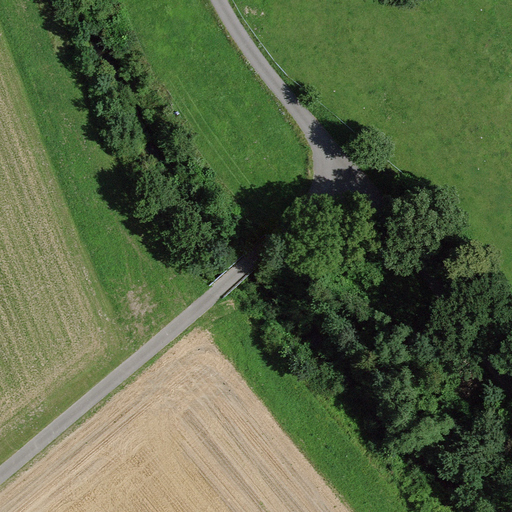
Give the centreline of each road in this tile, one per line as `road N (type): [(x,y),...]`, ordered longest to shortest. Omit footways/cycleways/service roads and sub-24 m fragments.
road 1 (unclassified): [(352,177),(0,478)]
road 2 (unclassified): [(352,177),(511,386)]
road 3 (unclassified): [(222,0),(247,48),(352,177)]
